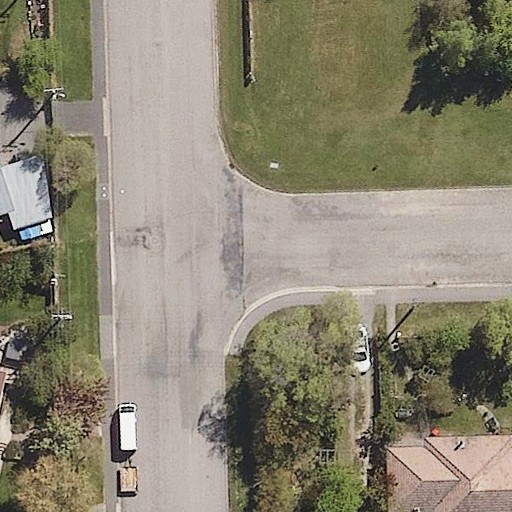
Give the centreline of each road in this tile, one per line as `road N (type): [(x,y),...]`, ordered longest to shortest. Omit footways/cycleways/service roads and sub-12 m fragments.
road 1 (residential): [(171,250),(511,241)]
road 2 (residential): [(175,511),(171,250)]
road 3 (residential): [(171,250),(161,0)]
